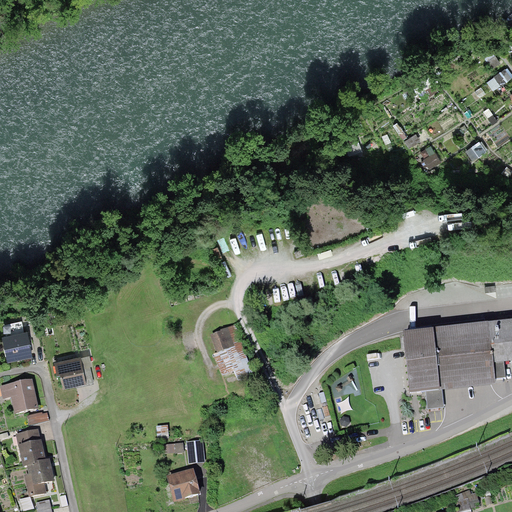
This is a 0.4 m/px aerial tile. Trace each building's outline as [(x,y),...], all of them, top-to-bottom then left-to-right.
[(7,335),(2,336),(8,361),(32,355),(26,330),(22,331),(19,319),(4,322),(7,335)] [(511,320),(402,334),(410,391),(496,383),(496,378),(507,377),(504,363),(511,361),(511,320)] [(231,325),(209,335),(216,351),(212,352),(222,377),(232,372),(236,380),(251,374),(231,325)] [(57,376),(60,375),(63,389),(93,383),(89,366),(92,366),(90,356),(55,363),(57,376)] [(31,380),(2,387),(6,401),(11,400),(13,411),(37,406),(31,380)] [(439,398),(426,399),(427,411),(440,410),(439,398)] [(48,413),(28,417),(30,425),(49,421),(48,413)] [(39,430),(16,435),(23,468),(28,467),(29,474),(24,475),(29,498),(47,494),(45,484),(55,482),(52,466),(51,460),(46,461),(45,457),(39,430)] [(182,444),(165,445),(165,454),(182,454),(182,444)] [(205,446),(193,447),(193,463),(205,463),(205,446)] [(202,494),(194,469),(167,477),(174,502),(202,494)] [(470,491),(459,495),(463,506),(475,501),(470,491)] [(52,511),(50,500),(36,503),(38,511),(52,511)]
